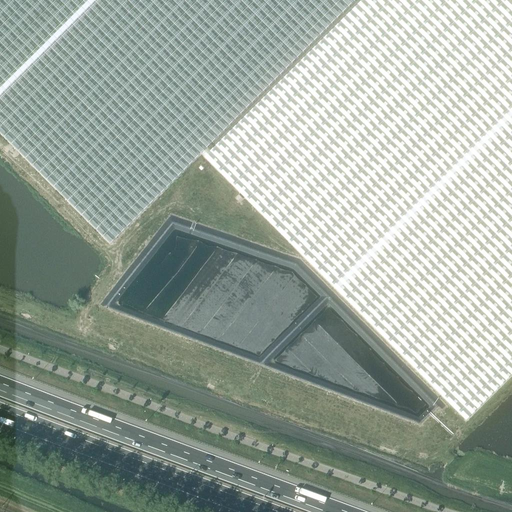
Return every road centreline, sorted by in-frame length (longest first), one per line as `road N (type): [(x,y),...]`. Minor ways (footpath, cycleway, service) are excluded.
road 1 (motorway): [(345,511),(0,383)]
road 2 (motorway): [(0,415),(257,511)]
